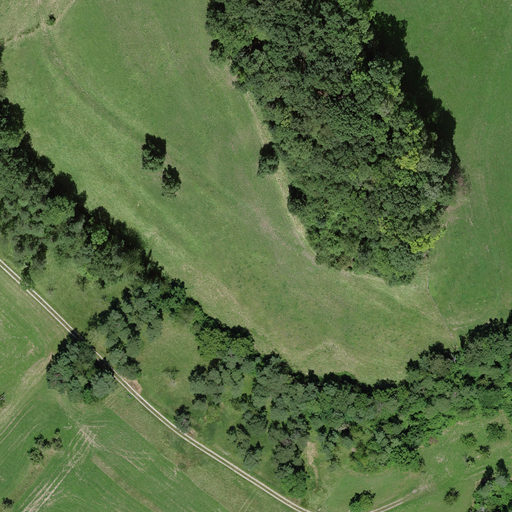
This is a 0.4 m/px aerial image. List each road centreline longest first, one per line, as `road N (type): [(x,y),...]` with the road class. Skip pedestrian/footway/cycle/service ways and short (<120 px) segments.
road 1 (track): [(503,297),(492,315),(443,327),(417,322),(341,281),(87,93),(50,44),(38,0)]
road 2 (track): [(0,264),(157,416),(301,511)]
road 3 (track): [(511,51),(477,151),(503,297)]
